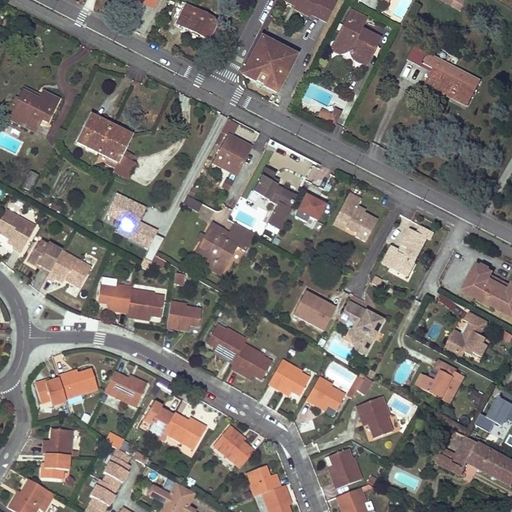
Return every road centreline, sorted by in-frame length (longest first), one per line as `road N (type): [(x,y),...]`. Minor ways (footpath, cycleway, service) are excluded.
road 1 (residential): [(24,338),(113,339),(252,414),(292,448),(316,511)]
road 2 (residential): [(511,237),(219,87)]
road 3 (residential): [(219,87),(48,0)]
